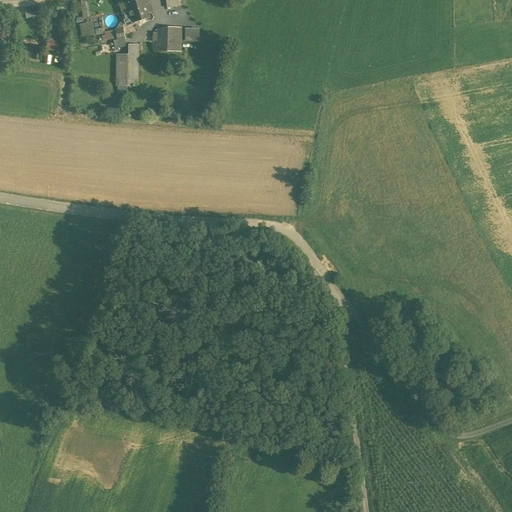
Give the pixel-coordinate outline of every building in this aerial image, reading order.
[(137,0),(129,3),(135,22),(152,17),(150,12),(153,11),(150,3),(147,4),(146,0),(137,0)] [(129,24),(135,22),(129,3),(123,5),(129,24)] [(116,29),(118,39),(126,38),(124,27),(116,29)] [(201,40),(201,28),(187,27),(187,40),(201,40)] [(158,30),(158,50),(167,51),(168,30),(158,30)] [(87,37),(74,38),(76,49),(89,47),(87,37)] [(114,40),(116,47),(127,45),(126,38),(118,39),(114,40)] [(48,49),(57,50),(58,41),(48,41),(48,49)] [(129,54),(139,54),(139,44),(129,44),(129,54)] [(117,54),(117,79),(119,80),(135,80),(139,80),(139,54),(129,54),(117,54)]
